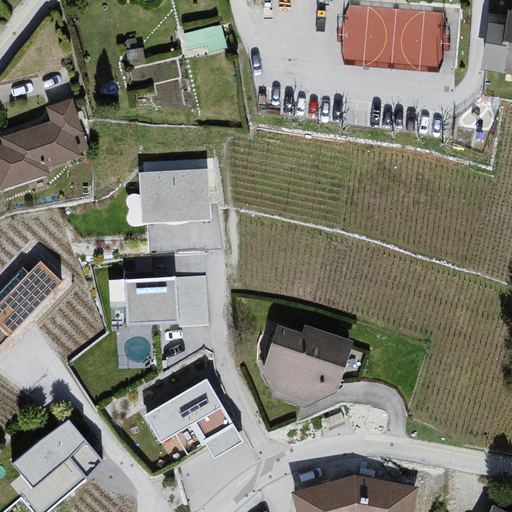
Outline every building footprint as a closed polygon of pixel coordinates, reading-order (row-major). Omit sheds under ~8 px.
[(511,8),(496,5),(484,60),(511,65),(511,8)] [(214,24),(176,32),(180,56),(219,48),(214,24)] [(59,116),(0,135),(0,137),(14,181),(98,153),(76,88),(52,96),(59,116)] [(207,167),(135,169),(136,224),(208,222),(207,167)] [(25,269),(0,300),(0,334),(7,340),(48,288),(25,269)] [(192,274),(120,277),(122,336),(195,333),(192,274)] [(355,360),(274,338),(259,390),(341,412),(355,360)] [(202,376),(143,412),(177,468),(236,433),(202,376)] [(59,410),(16,456),(40,479),(84,433),(59,410)] [(353,480),(290,496),(294,511),(409,511),(414,492),(353,480)] [(511,511),(511,504),(489,494),(481,511),(511,511)]
